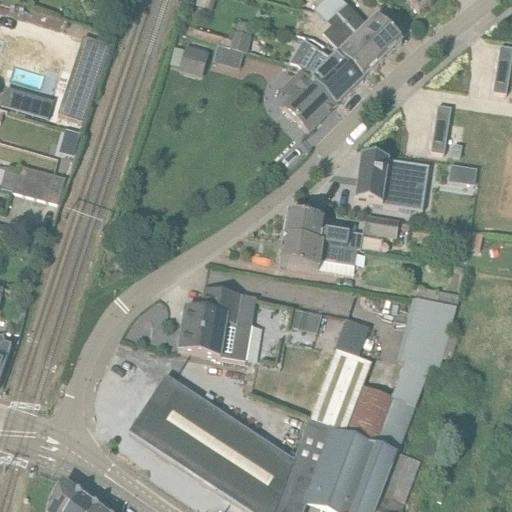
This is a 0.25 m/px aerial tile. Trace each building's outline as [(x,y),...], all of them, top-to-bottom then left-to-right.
[(210,14),(213,0),(198,0),(196,9),(210,14)] [(323,0),(302,0),(303,0),(313,11),(324,0),(323,0)] [(326,0),(322,4),(381,66),(402,45),(377,20),(367,29),(337,0),(326,0)] [(434,0),(403,0),(418,15),(434,0)] [(335,60),(360,86),(381,66),(322,4),(313,13),(326,27),(328,29),(321,36),(340,55),(335,60)] [(218,47),(231,50),(233,42),(220,38),(194,31),(191,40),(218,47)] [(251,41),(247,40),(234,37),(233,42),(231,50),(230,53),(242,56),(246,58),(251,41)] [(82,42),(58,117),(84,125),(109,50),(82,42)] [(207,55),(185,49),(178,76),(201,81),(207,55)] [(492,97),(506,99),(511,58),(511,52),(499,50),(492,97)] [(302,75),(336,110),(360,86),(335,60),(332,63),(314,53),(302,75)] [(336,110),(302,75),(286,91),(295,100),(283,111),(308,137),(336,110)] [(5,91),(0,110),(48,124),(53,105),(5,91)] [(437,110),(430,156),(443,158),(451,112),(437,110)] [(461,149),(453,148),(452,160),(459,160),(461,149)] [(356,187),(353,206),(410,214),(414,187),(426,189),(428,170),(360,160),(357,180),(356,187)] [(17,174),(11,196),(12,196),(23,199),(31,173),(18,169),(17,174)] [(6,171),(0,192),(11,196),(17,174),(6,171)] [(476,173),(465,172),(462,188),(474,190),(476,173)] [(31,173),(23,199),(34,202),(42,176),(31,173)] [(42,176),(34,202),(46,206),(53,179),(42,176)] [(53,179),(46,206),(57,209),(64,182),(53,179)] [(287,217),(283,241),(357,253),(360,254),(362,240),(321,233),(322,223),(300,220),(287,217)] [(395,241),(397,226),(366,222),(363,236),(395,241)] [(0,245),(5,247),(9,232),(9,231),(0,228),(0,245)] [(464,235),(461,253),(479,256),(481,238),(464,235)] [(283,241),(279,268),(318,274),(319,266),(354,271),(357,253),(283,241)] [(416,290),(414,302),(416,303),(455,310),(456,310),(458,298),(416,290)] [(235,328),(240,300),(203,294),(200,315),(184,313),(177,355),(220,362),(226,327),(235,328)] [(412,302),(395,365),(404,368),(391,401),(362,391),(371,367),(357,362),(368,332),(346,323),(335,354),(309,425),(395,458),(397,458),(397,456),(429,373),(437,375),(455,310),(416,303),(412,302)] [(315,337),(320,320),(293,313),(289,330),(315,337)] [(0,379),(1,377),(10,350),(5,348),(4,344),(2,339),(0,339),(0,379)] [(374,511),(395,458),(309,425),(308,424),(293,464),(170,383),(136,434),(252,511),(374,511)] [(397,458),(395,458),(374,511),(402,511),(420,465),(397,456),(397,458)] [(68,511),(79,498),(62,486),(50,504),(47,511),(68,511)] [(432,504),(440,506),(445,493),(437,491),(432,504)] [(97,511),(79,498),(68,511),(97,511)]
